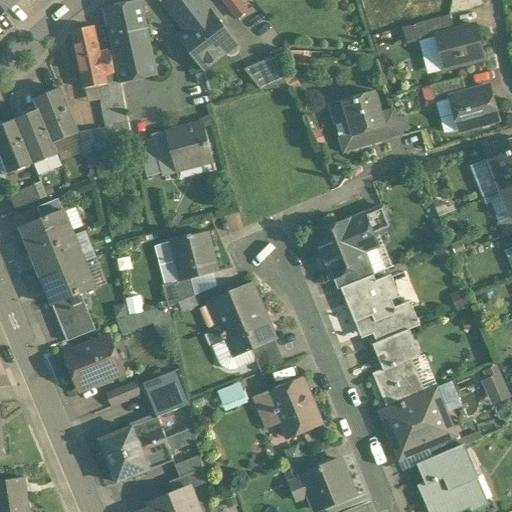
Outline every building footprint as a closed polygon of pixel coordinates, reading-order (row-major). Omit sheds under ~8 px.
[(0,0),(0,15),(16,0),(0,0)] [(140,0),(139,0),(104,8),(118,71),(121,84),(142,79),(157,76),(140,0)] [(213,12),(203,0),(158,0),(184,32),(185,34),(213,12)] [(262,30),(239,0),(223,0),(252,38),(262,30)] [(213,12),(185,34),(184,32),(177,38),(202,70),(225,53),(219,45),(231,36),(213,12)] [(450,15),(415,24),(419,41),(437,36),(436,35),(454,30),(450,15)] [(454,30),(436,35),(437,36),(446,70),(484,59),(475,25),(454,30)] [(94,26),(72,31),(84,88),(98,85),(106,83),(104,75),(107,74),(107,73),(102,51),(99,52),(94,26)] [(275,56),(243,69),(260,90),(288,87),(275,56)] [(118,71),(107,73),(107,74),(104,75),(106,83),(98,85),(105,119),(127,114),(126,112),(120,84),(121,84),(118,71)] [(461,78),(430,86),(435,103),(451,99),(450,97),(465,93),(461,78)] [(121,84),(120,84),(126,112),(148,107),(142,79),(121,84)] [(465,93),(450,97),(451,99),(435,103),(440,118),(444,121),(447,133),(460,131),(498,120),(489,87),(465,93)] [(60,89),(35,99),(40,110),(53,143),(78,133),(60,89)] [(375,90),(342,100),(348,121),(352,133),(352,135),(385,125),(382,112),(375,90)] [(342,100),(333,103),(339,123),(348,121),(342,100)] [(402,135),(394,108),(382,112),(385,125),(390,139),(402,135)] [(53,143),(40,110),(16,120),(34,164),(58,154),(53,143)] [(16,120),(0,125),(0,150),(9,174),(34,164),(16,120)] [(201,126),(169,135),(168,131),(166,131),(177,173),(179,181),(181,180),(178,169),(211,160),(212,163),(213,163),(202,121),(200,122),(201,126)] [(385,125),(352,135),(352,133),(343,135),(347,151),(390,139),(385,125)] [(90,130),(78,133),(83,156),(95,154),(90,130)] [(166,131),(152,135),(164,176),(177,173),(166,131)] [(511,151),(507,140),(482,150),(486,160),(487,161),(510,152),(510,153),(511,152),(511,151)] [(510,152),(487,161),(486,160),(470,166),(484,199),(500,192),(511,186),(511,152),(510,153),(510,152)] [(41,171),(62,165),(60,157),(38,162),(41,171)] [(35,185),(10,195),(15,210),(41,199),(35,185)] [(511,186),(500,192),(510,218),(511,219),(511,186)] [(391,228),(383,207),(364,214),(373,235),(391,228)] [(62,210),(18,228),(29,254),(73,236),(62,210)] [(364,214),(312,235),(329,280),(338,276),(369,264),(364,252),(377,246),(373,235),(364,214)] [(510,218),(499,223),(504,235),(511,231),(511,219),(510,218)] [(207,232),(191,236),(191,234),(187,235),(188,237),(172,241),(181,279),(182,281),(191,279),(217,272),(207,232)] [(73,236),(29,254),(40,280),(84,262),(73,236)] [(84,262),(40,280),(50,306),(52,305),(94,288),(84,262)] [(369,264),(338,276),(342,287),(373,275),(369,264)] [(342,287),(342,288),(348,302),(365,295),(369,286),(376,283),(373,275),(342,287)] [(376,283),(369,286),(365,295),(348,302),(349,304),(351,303),(365,335),(378,329),(383,340),(409,329),(418,325),(410,304),(394,311),(390,301),(398,297),(390,277),(376,283)] [(181,279),(162,284),(168,307),(195,296),(191,279),(182,281),(181,279)] [(252,285),(209,303),(219,327),(231,356),(232,356),(251,348),(274,338),(252,285)] [(94,288),(52,305),(67,341),(96,330),(81,294),(94,288)] [(170,334),(170,314),(122,315),(122,328),(152,328),(153,334),(170,334)] [(231,356),(219,327),(208,332),(214,345),(212,346),(219,361),(221,365),(224,368),(228,369),(233,370),(237,368),(232,356),(231,356)] [(383,340),(373,344),(384,370),(374,374),(388,407),(420,394),(407,363),(421,357),(409,329),(383,340)] [(109,338),(66,355),(79,389),(123,371),(109,338)] [(274,338),(251,348),(261,372),(284,363),(274,338)] [(481,371),(495,405),(511,397),(511,395),(498,364),(481,371)] [(174,371),(144,383),(156,413),(157,417),(158,417),(187,405),(174,371)] [(303,380),(270,393),(269,391),(254,397),(262,417),(273,412),(274,417),(278,415),(287,438),(321,424),(303,380)] [(218,389),(226,410),(249,401),(242,381),(218,389)] [(136,382),(107,394),(111,405),(140,393),(136,382)] [(388,407),(381,410),(401,458),(427,448),(456,436),(436,387),(420,394),(388,407)] [(156,413),(130,423),(131,427),(132,427),(137,438),(162,428),(158,417),(157,417),(156,413)] [(131,427),(100,440),(108,461),(141,448),(137,438),(132,427),(131,427)] [(162,428),(137,438),(141,448),(166,438),(162,428)] [(173,434),(176,445),(196,440),(193,430),(173,434)] [(456,436),(427,448),(432,458),(460,446),(456,436)] [(166,438),(141,448),(145,458),(169,449),(170,449),(166,438)] [(432,458),(419,464),(431,493),(424,497),(430,511),(457,511),(491,498),(481,475),(477,477),(463,445),(460,446),(432,458)] [(141,448),(108,461),(117,482),(150,469),(145,458),(141,448)] [(169,449),(145,458),(150,469),(173,460),(174,460),(169,449)] [(200,455),(176,465),(174,460),(173,460),(180,477),(203,468),(200,455)] [(314,455),(288,465),(294,479),(300,476),(300,475),(319,467),(314,455)] [(354,494),(340,459),(319,467),(300,475),(300,476),(294,479),(294,480),(290,482),(297,501),(309,496),(316,510),(354,494)] [(180,477),(169,482),(174,494),(190,488),(190,489),(206,483),(203,468),(180,477)] [(30,511),(25,477),(0,481),(0,511),(30,511)] [(174,494),(150,503),(153,509),(145,511),(199,511),(190,489),(190,488),(174,494)]
